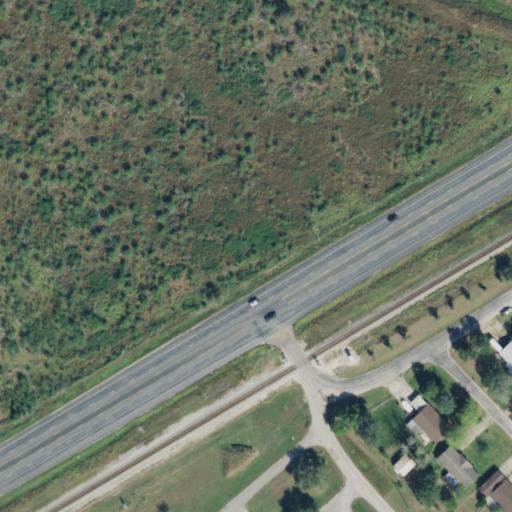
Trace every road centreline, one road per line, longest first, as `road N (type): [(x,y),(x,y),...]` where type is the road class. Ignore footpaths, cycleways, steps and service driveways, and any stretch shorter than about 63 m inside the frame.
road 1 (trunk): [(0,470),(511,163)]
road 2 (residential): [(511,296),(432,347),(350,382),(312,366),(269,309)]
